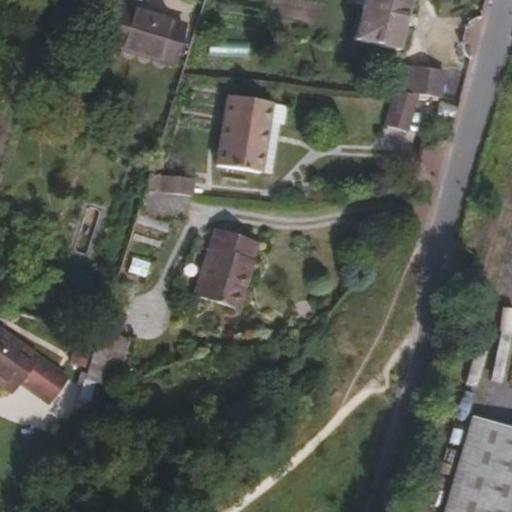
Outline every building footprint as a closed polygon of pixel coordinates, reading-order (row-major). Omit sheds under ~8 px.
[(390,51),(403,0),(356,0),(345,40),(390,51)] [(176,25),(109,4),(97,43),(163,64),(176,25)] [(62,111),(78,60),(58,54),(42,104),(62,111)] [(407,135),(409,95),(387,93),(385,133),(407,135)] [(241,175),(260,107),(222,101),(212,171),(241,175)] [(254,177),(263,107),(260,107),(241,175),(254,177)] [(184,200),(186,184),(157,181),(155,197),(184,200)] [(205,303),(223,237),(210,233),(192,299),(205,303)] [(235,312),(249,263),(241,261),(246,243),(223,237),(205,303),(235,312)] [(249,263),(254,246),(246,243),(241,261),(249,263)] [(115,305),(121,287),(110,284),(104,302),(115,305)] [(91,382),(106,334),(95,331),(80,379),(91,382)] [(108,387),(123,339),(106,334),(91,382),(108,387)] [(46,370),(0,336),(0,390),(8,396),(15,387),(27,395),(46,370)] [(511,511),(511,431),(506,429),(487,424),(472,419),(444,511),(511,511)]
